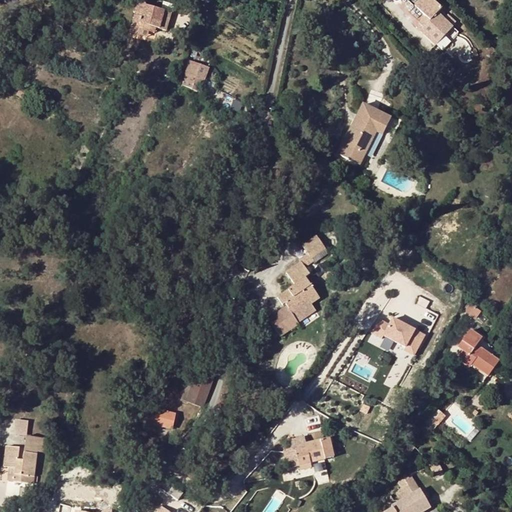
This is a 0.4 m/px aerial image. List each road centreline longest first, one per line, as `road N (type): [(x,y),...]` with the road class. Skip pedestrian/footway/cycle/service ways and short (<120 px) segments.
road 1 (unclassified): [(133,511),(209,408),(221,376),(239,224),(291,0)]
road 2 (unknown): [(164,464),(193,489),(223,494),(290,424)]
